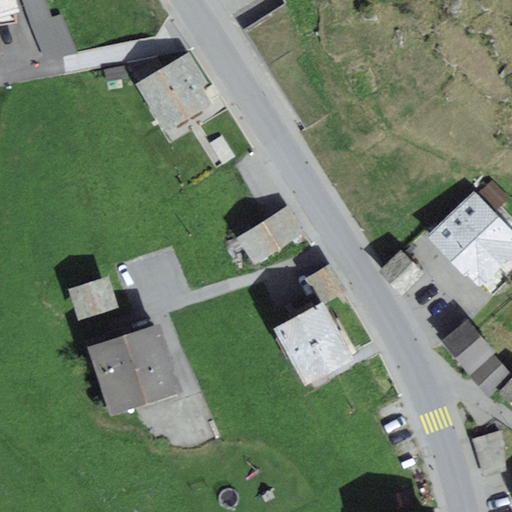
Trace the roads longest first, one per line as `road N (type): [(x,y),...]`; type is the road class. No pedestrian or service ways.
road 1 (secondary): [(189,0),(380,304)]
road 2 (unknown): [(9,26),(44,70),(209,33)]
road 3 (secondary): [(380,304),(435,419),(463,511)]
road 4 (unknown): [(342,245),(164,309)]
road 5 (residential): [(511,419),(380,304)]
